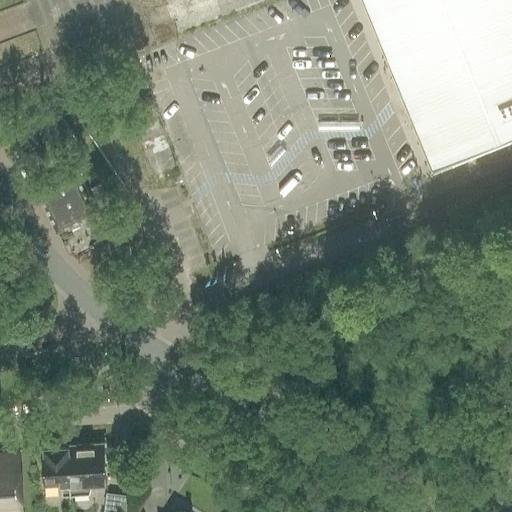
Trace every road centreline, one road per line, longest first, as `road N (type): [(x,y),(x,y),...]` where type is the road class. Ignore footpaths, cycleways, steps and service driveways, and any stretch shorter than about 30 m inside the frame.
road 1 (unclassified): [(172,308),(511,178)]
road 2 (tertiary): [(418,511),(279,418),(171,361)]
road 3 (tertiary): [(117,324),(56,272),(0,194)]
road 4 (residential): [(276,511),(144,421)]
road 5 (residential): [(0,428),(144,421)]
